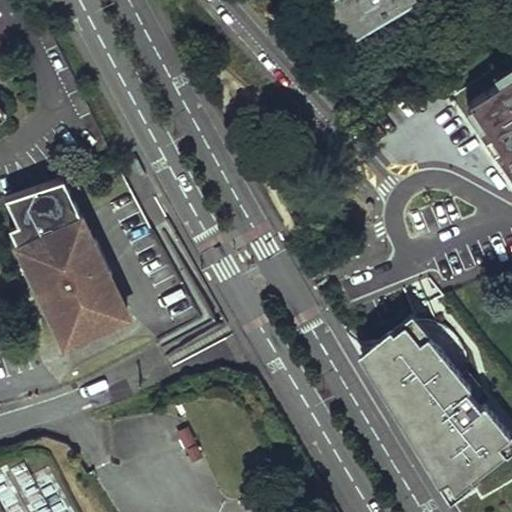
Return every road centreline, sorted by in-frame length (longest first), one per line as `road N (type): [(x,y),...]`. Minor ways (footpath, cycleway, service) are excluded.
road 1 (secondary): [(80,0),(231,280),(373,511)]
road 2 (secondary): [(421,511),(314,338),(129,0)]
road 3 (residential): [(399,193),(220,0)]
road 4 (residential): [(506,214),(406,255),(394,224),(399,193)]
road 5 (residential): [(399,193),(439,176),(506,214)]
